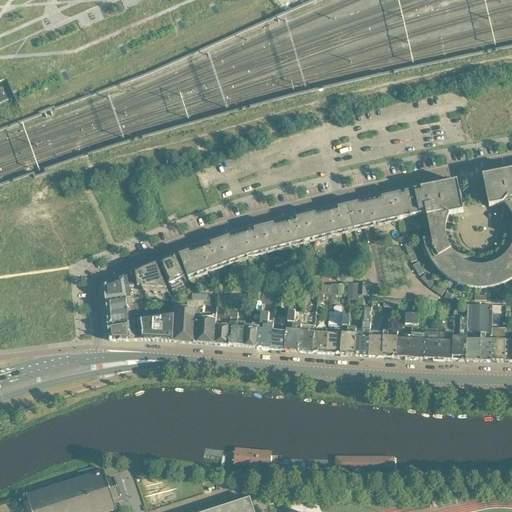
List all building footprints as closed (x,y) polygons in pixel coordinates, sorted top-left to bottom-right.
[(0,0),(0,81),(6,79),(12,92),(14,96),(16,102),(21,100),(17,90),(60,72),(64,81),(69,79),(65,70),(118,47),(122,56),(127,53),(123,45),(176,20),(180,30),(185,28),(180,18),(209,6),(213,15),(218,13),(214,3),(217,2),(218,0),(0,0)] [(3,88),(0,88),(0,104),(8,101),(3,88)] [(511,171),(483,177),(485,187),(485,188),(485,190),(485,191),(485,193),(485,194),(486,195),(487,197),(487,198),(489,207),(502,205),(502,207),(503,210),(503,213),(504,215),(505,217),(511,213),(511,214),(511,215),(511,171)] [(446,236),(446,232),(446,228),(446,226),(453,227),(453,225),(453,223),(453,220),(452,218),(451,215),(464,213),(462,203),(462,202),(462,200),(462,199),(462,197),(461,196),(461,194),(460,193),(460,192),(458,182),(415,191),(420,215),(424,233),(430,232),(432,238),(446,236)] [(94,199),(105,196),(102,184),(91,186),(94,199)] [(420,215),(415,191),(364,202),(353,205),(358,229),(366,227),(369,226),(373,226),(420,215)] [(358,229),(353,205),(306,217),(313,241),(358,229)] [(313,241),(306,217),(268,227),(274,250),(313,241)] [(249,257),(274,250),(268,227),(242,233),(199,249),(207,272),(249,257)] [(387,240),(386,233),(375,235),(377,242),(387,240)] [(426,251),(448,243),(447,241),(447,240),(446,238),(446,236),(432,238),(423,239),(424,242),(425,245),(426,249),(426,251)] [(432,262),(451,250),(450,248),(450,247),(449,245),(448,243),(426,251),(427,253),(429,256),(430,259),(432,262)] [(207,272),(199,249),(180,256),(188,279),(207,272)] [(439,271),(456,255),(454,254),(453,252),(452,251),(451,250),(432,262),(433,264),(435,267),(437,269),(439,271)] [(448,279),(461,260),(459,259),(458,258),(457,257),(456,255),(439,271),(442,274),(444,275),(446,277),(448,279)] [(511,261),(506,255),(504,257),(503,258),(502,259),(500,260),(511,276),(511,261)] [(185,279),(176,257),(160,264),(169,286),(172,285),(174,289),(172,290),(176,299),(178,299),(177,296),(190,290),(185,279)] [(458,284),(467,263),(464,262),(463,261),(461,260),(448,279),(450,280),(452,281),(455,283),(458,284)] [(511,279),(511,276),(500,260),(499,261),(497,262),(494,263),(503,284),(506,283),(509,281),(511,280),(511,279)] [(469,288),(474,265),(472,265),(470,264),(467,263),(458,284),(461,285),(463,286),(466,287),(469,288)] [(503,284),(494,263),(493,264),(491,264),(489,265),(488,265),(492,288),(495,287),(498,286),(501,285),(503,284)] [(166,287),(157,265),(139,273),(139,274),(136,274),(137,284),(139,292),(146,292),(146,294),(151,292),(153,292),(154,294),(158,293),(161,293),(162,295),(166,293),(169,293),(166,287)] [(481,289),(480,266),(477,266),(475,265),(474,265),(469,288),(472,288),(475,289),(478,289),(481,289)] [(492,288),(488,265),(486,265),(484,266),(482,266),(480,266),(481,289),(484,289),(487,289),(489,288),(492,288)] [(133,299),(131,288),(134,288),(132,276),(117,282),(111,284),(111,285),(108,286),(107,286),(105,288),(106,302),(107,302),(132,299),(133,299)] [(373,283),(359,284),(359,285),(359,294),(359,296),(366,297),(367,290),(373,290),(373,283)] [(359,285),(347,285),(347,294),(359,294),(359,285)] [(331,296),(332,286),(319,287),(319,286),(318,296),(331,296)] [(277,296),(277,291),(263,293),(262,303),(276,304),(277,296)] [(299,311),(300,297),(291,296),(291,310),(299,311)] [(138,310),(137,304),(132,305),(132,299),(107,302),(108,314),(138,310)] [(351,314),(354,301),(348,300),(345,313),(351,314)] [(493,335),(492,335),(492,330),(492,306),(468,306),(468,318),(467,341),(468,341),(481,341),(480,362),(484,363),(493,363),(493,335)] [(341,356),(344,318),(342,318),(342,308),(340,308),(340,307),(337,307),(337,308),(335,307),(335,308),(334,308),(334,311),(335,311),(335,314),(334,314),(334,317),(330,317),(329,330),(327,355),(341,356)] [(174,330),(173,343),(195,345),(197,311),(176,309),(175,317),(174,330)] [(231,319),(225,319),(226,310),(217,309),(217,315),(215,346),(229,347),(231,319)] [(369,358),(370,331),(372,309),(365,309),(363,334),(356,334),(354,357),(369,358)] [(135,323),(134,316),(139,315),(138,310),(108,314),(109,326),(109,327),(135,323)] [(197,311),(195,345),(215,346),(217,315),(203,314),(202,320),(200,320),(200,311),(197,311)] [(299,353),(302,326),(303,314),(289,312),(287,326),(288,326),(291,326),(290,331),(287,331),(285,352),(299,353)] [(245,327),(246,327),(245,324),(237,324),(238,313),(231,313),(231,319),(229,347),(243,348),(245,327)] [(271,350),(274,326),(274,322),(269,322),(269,314),(261,313),(260,322),(257,349),(271,350)] [(426,335),(419,335),(419,326),(419,316),(413,316),(412,327),(412,335),(410,360),(425,361),(426,335)] [(140,332),(139,333),(140,342),(165,343),(173,343),(174,330),(175,317),(139,323),(140,332)] [(356,334),(357,330),(350,329),(351,317),(344,317),(344,318),(341,356),(354,357),(356,334)] [(467,362),(468,341),(467,341),(468,318),(460,318),(460,338),(453,338),(452,362),(458,362),(467,362)] [(384,332),(389,332),(389,319),(381,319),(381,326),(378,331),(370,331),(369,358),(383,359),(383,358),(384,332)] [(260,322),(250,321),(249,327),(246,327),(245,327),(243,348),(257,349),(260,322)] [(140,342),(139,333),(136,333),(135,323),(109,327),(110,340),(112,342),(140,342)] [(287,331),(288,326),(287,326),(287,327),(274,326),(271,350),(285,352),(287,331)] [(315,329),(316,327),(302,326),(299,353),(313,354),(315,329)] [(327,355),(329,330),(315,329),(313,354),(327,355)] [(505,363),(506,330),(492,330),(492,335),(493,335),(493,363),(505,363)] [(396,359),(398,334),(390,333),(390,338),(388,338),(389,332),(384,332),(383,358),(396,359)] [(410,360),(412,335),(398,334),(396,359),(410,360)] [(439,361),(440,334),(426,334),(426,335),(425,361),(439,361)] [(452,362),(453,338),(454,335),(440,334),(439,361),(452,362)] [(480,362),(481,341),(468,341),(467,362),(480,362)] [(272,451),(235,448),(234,465),(270,468),(271,461),(272,451)] [(393,458),(338,458),(338,462),(338,468),(393,468),(393,458)] [(23,504),(26,511),(110,511),(117,510),(114,500),(121,497),(114,478),(108,481),(104,470),(96,473),(96,472),(95,472),(95,473),(88,476),(87,475),(86,475),(86,476),(79,479),(79,478),(78,478),(78,479),(71,481),(70,480),(69,481),(69,482),(62,484),(62,483),(60,484),(61,485),(53,487),(53,486),(52,486),(52,487),(45,490),(45,489),(43,489),(44,490),(36,493),(36,492),(35,492),(35,493),(27,496),(29,502),(23,504)] [(254,511),(250,499),(208,511),(254,511)]
